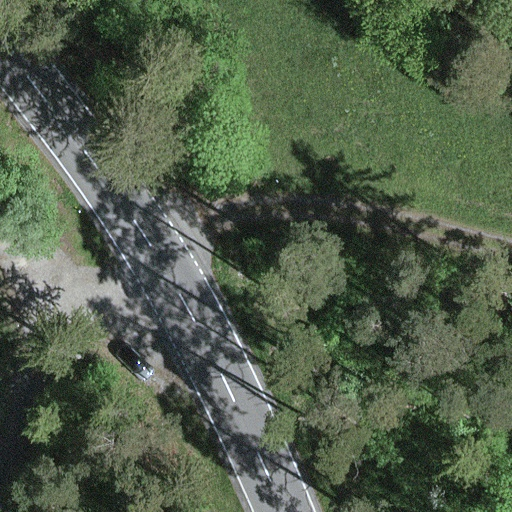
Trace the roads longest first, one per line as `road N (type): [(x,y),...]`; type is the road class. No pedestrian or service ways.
road 1 (secondary): [(282,511),(173,271),(0,37)]
road 2 (track): [(103,174),(511,255)]
